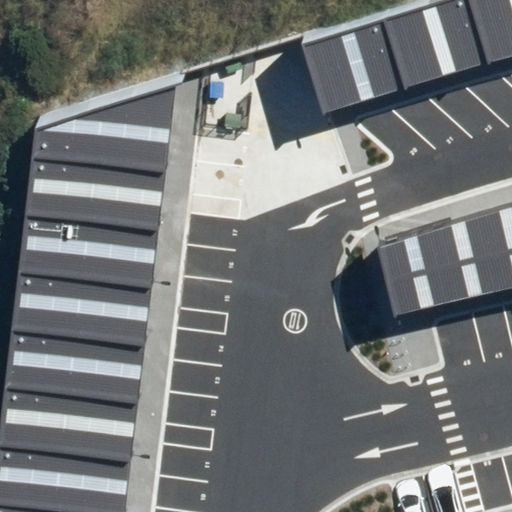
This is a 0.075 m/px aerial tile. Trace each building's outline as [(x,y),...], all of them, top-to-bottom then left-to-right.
[(493,64),(473,0),(451,0),(388,19),(409,89),(493,64)] [(511,57),(511,0),(473,0),(493,64),(511,57)] [(409,89),(388,19),(305,44),(326,114),(409,89)] [(38,130),(36,154),(165,170),(176,82),(38,130)] [(36,154),(29,212),(158,227),(165,170),(36,154)] [(511,289),(511,205),(379,241),(396,317),(511,289)] [(29,212),(22,270),(151,285),(158,227),(29,212)] [(22,270),(15,328),(144,343),(151,285),(22,270)] [(15,328),(8,385),(137,401),(144,343),(15,328)] [(8,385),(1,443),(130,458),(137,401),(8,385)] [(1,443),(0,455),(0,501),(90,511),(124,511),(130,458),(1,443)] [(90,511),(0,501),(0,511),(90,511)]
